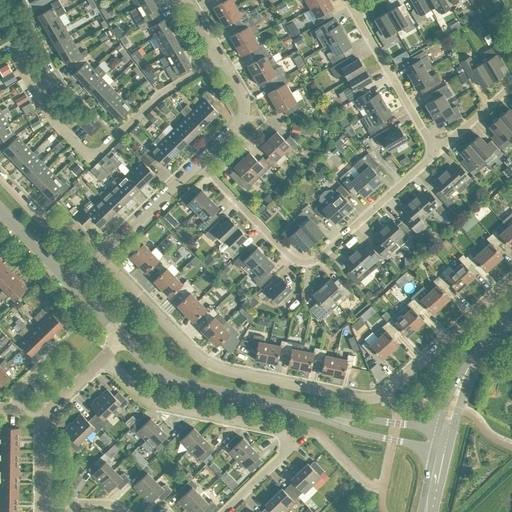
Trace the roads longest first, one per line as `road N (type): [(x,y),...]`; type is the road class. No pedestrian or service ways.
road 1 (residential): [(511,281),(387,392),(366,399),(210,365),(100,256)]
road 2 (residential): [(198,163),(306,263),(436,152)]
road 3 (residential): [(224,511),(282,455),(283,433),(146,398),(104,356)]
road 4 (residential): [(219,60),(159,95),(92,159),(50,118),(34,89)]
road 5 (tertiary): [(123,338),(177,383),(289,407)]
road 6 (residential): [(436,152),(354,13)]
road 7 (tertiary): [(289,407),(433,450)]
road 8 (tertiary): [(437,430),(289,407)]
road 9 (residential): [(100,256),(198,163)]
road 10 (residential): [(100,256),(71,228),(40,218),(0,177)]
road 11 (residential): [(198,163),(244,113),(219,60)]
